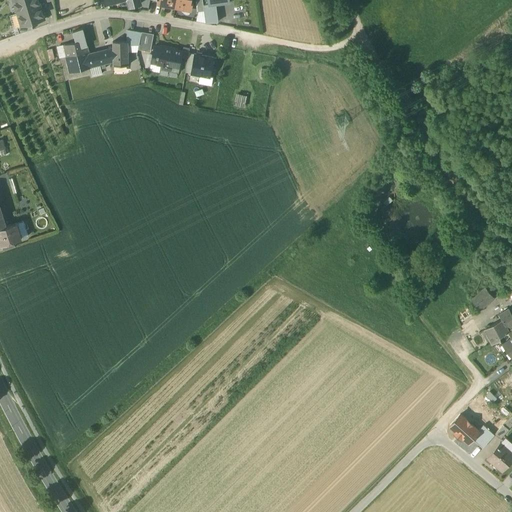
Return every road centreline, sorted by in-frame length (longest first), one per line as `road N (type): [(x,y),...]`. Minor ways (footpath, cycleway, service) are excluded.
road 1 (track): [(511,245),(433,155),(364,38)]
road 2 (residential): [(0,49),(82,17),(146,17),(230,32)]
road 3 (residential): [(355,511),(434,434),(511,499)]
road 4 (tertiary): [(0,389),(68,511)]
road 5 (track): [(230,32),(336,52),(364,38)]
